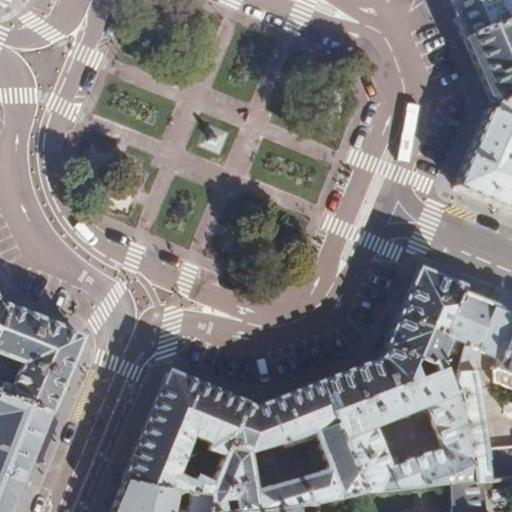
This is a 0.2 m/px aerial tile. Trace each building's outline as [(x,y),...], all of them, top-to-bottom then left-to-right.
[(511,15),(511,0),(448,0),(463,36),(511,15)] [(511,15),(463,36),(490,103),(511,94),(511,15)] [(511,94),(490,103),(454,187),(511,211),(511,94)] [(363,365),(319,382),(361,494),(446,485),(468,484),(454,392),(450,392),(440,363),(440,361),(449,363),(448,368),(455,369),(461,344),(441,335),(461,289),(417,270),(385,347),(387,348),(383,357),(377,359),(400,416),(424,407),(439,448),(387,468),(370,428),(386,422),(363,365)] [(511,447),(485,450),(477,385),(471,371),(476,352),(496,359),(511,321),(511,314),(495,307),(497,301),(462,288),(461,289),(441,335),(461,344),(455,369),(452,382),(454,392),(468,484),(479,483),(511,480),(511,447)] [(0,396),(46,415),(76,343),(79,337),(3,305),(2,308),(0,306),(0,396)] [(511,321),(496,359),(491,369),(492,384),(511,391),(511,383),(511,321)] [(377,359),(363,365),(386,422),(400,416),(377,359)] [(138,439),(120,482),(204,495),(209,482),(191,476),(189,483),(170,475),(187,436),(206,444),(203,452),(220,458),(241,405),(242,403),(165,373),(138,439)] [(252,409),(241,405),(220,458),(209,482),(204,495),(206,511),(219,511),(219,502),(230,501),(231,511),(246,511),(294,508),(311,507),(361,494),(319,382),(252,409)] [(511,391),(492,384),(494,395),(511,402),(511,391)] [(0,511),(5,511),(28,459),(46,415),(0,396),(0,511)] [(46,415),(28,459),(37,463),(55,419),(46,415)] [(100,503),(110,507),(120,482),(111,478),(100,503)] [(110,507),(107,511),(206,511),(204,495),(120,482),(110,507)] [(481,511),(479,483),(468,484),(446,485),(448,511),(481,511)]
